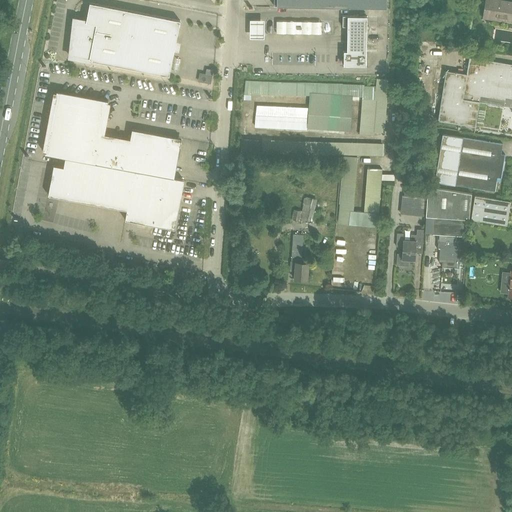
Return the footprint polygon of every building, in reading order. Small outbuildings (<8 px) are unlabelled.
[(511,2),(498,0),(485,0),(482,18),(511,22),(511,2)] [(77,22),(77,20),(74,19),(70,57),(84,60),(84,59),(90,60),(90,58),(92,59),(92,60),(169,76),(180,21),(90,3),(86,21),(84,21),(84,23),(77,22)] [(264,16),(249,16),(249,34),(264,34),(264,16)] [(343,16),(342,26),(347,26),(347,51),(344,51),(344,65),(366,65),(367,16),(348,16),(343,16)] [(445,70),(437,120),(475,126),(479,102),(511,106),(511,107),(511,111),(511,63),(469,57),(466,73),(445,70)] [(45,154),(66,158),(124,169),(130,139),(101,133),(107,102),(108,103),(108,101),(57,91),(56,93),(57,93),(46,152),(45,152),(45,154)] [(132,129),(130,139),(124,169),(134,171),(174,178),(180,148),(178,148),(179,140),(171,138),(172,137),(132,129)] [(435,181),(454,184),(495,191),(497,177),(501,178),(505,154),(501,153),(502,144),(443,134),(435,181)] [(48,195),(127,210),(134,171),(124,169),(66,158),(64,167),(54,165),(48,195)] [(184,180),(174,178),(134,171),(127,210),(125,220),(175,229),(184,180)] [(427,211),(425,234),(433,234),(434,216),(462,218),(469,218),(471,193),(429,186),(428,198),(427,211)] [(402,195),(401,209),(427,211),(428,198),(404,195),(402,195)] [(471,220),(501,224),(507,225),(511,201),(475,196),(471,220)] [(294,209),(292,219),(311,223),(311,222),(310,222),(315,199),(305,197),(302,211),(294,209)] [(434,216),(433,234),(438,234),(438,239),(438,241),(437,241),(437,249),(439,249),(439,262),(447,262),(455,263),(455,256),(460,256),(461,247),(459,247),(459,240),(457,240),(457,236),(461,236),(462,218),(434,216)] [(408,266),(408,260),(414,260),(416,244),(422,244),(423,230),(416,229),(416,234),(411,234),(410,241),(403,240),(402,254),(396,254),(396,265),(408,266)] [(300,263),(302,240),(303,234),(292,233),(290,262),(293,262),(293,270),(295,270),(294,278),(306,279),(308,264),(300,263)]
